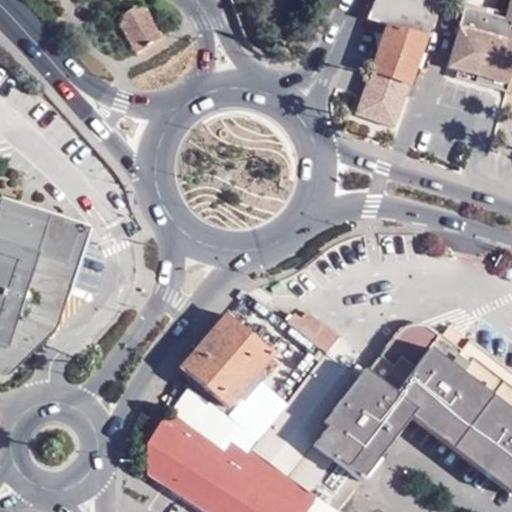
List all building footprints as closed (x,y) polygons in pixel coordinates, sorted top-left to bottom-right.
[(372,0),(365,17),(388,26),(373,71),(412,85),(434,25),(436,26),(444,0),(372,0)] [(511,84),(511,0),(507,15),(470,4),(469,2),(451,64),(461,67),(459,73),(511,88),(511,84)] [(127,10),(123,22),(139,50),(164,35),(149,9),(135,5),(127,10)] [(396,128),(412,85),(373,71),(358,115),(396,128)] [(0,368),(4,369),(11,351),(19,353),(49,328),(79,231),(0,205),(0,368)] [(284,324),(291,329),(320,352),(325,355),(338,338),(306,313),(300,320),(293,315),(284,324)] [(268,354),(223,316),(182,369),(225,407),(254,373),(285,398),(320,352),(291,329),(268,354)] [(254,452),(317,497),(337,511),(380,511),(349,490),(382,448),(372,441),(389,419),(399,426),(406,417),(508,496),(511,490),(511,377),(467,343),(458,354),(423,328),(417,327),(411,328),(405,330),(400,332),(396,335),(359,382),(324,428),(291,403),(280,416),(262,441),(254,452)] [(325,355),(320,352),(285,398),(291,403),(325,355)] [(359,382),(325,355),(291,403),(324,428),(359,382)] [(254,452),(235,439),(180,400),(149,438),(153,476),(206,511),(306,511),(317,497),(254,452)] [(372,441),(382,448),(399,426),(389,419),(372,441)] [(242,428),(235,439),(254,452),(262,441),(242,428)]
